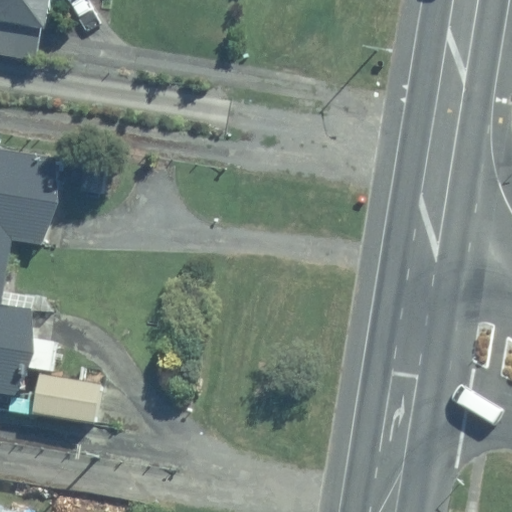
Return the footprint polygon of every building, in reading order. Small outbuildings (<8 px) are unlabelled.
[(59,0),(5,0),(3,19),(0,18),(0,53),(44,59),(48,32),(55,32),(59,0)] [(0,146),(0,291),(11,293),(20,235),(52,240),(63,157),(0,146)] [(112,160),(90,157),(87,188),(108,190),(112,160)] [(0,291),(0,386),(32,392),(37,362),(58,366),(63,339),(40,335),(42,308),(10,303),(11,293),(0,291)] [(109,379),(48,369),(41,410),(102,418),(109,379)]
